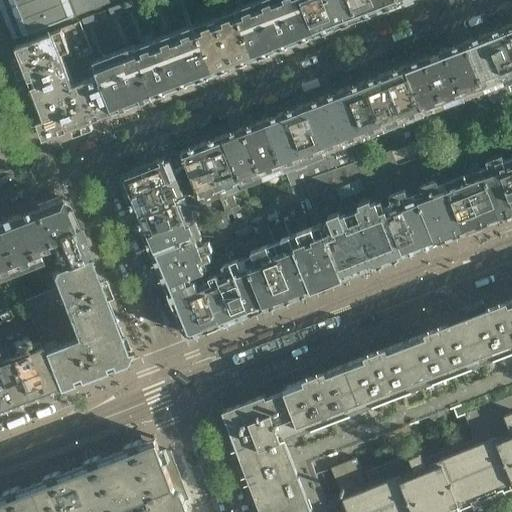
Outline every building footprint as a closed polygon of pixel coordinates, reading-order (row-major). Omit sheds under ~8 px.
[(0,0),(0,1),(4,10),(2,11),(3,12),(4,12),(14,37),(13,37),(13,39),(75,14),(74,13),(73,14),(68,0),(67,0),(0,0)] [(111,2),(110,0),(68,0),(73,14),(74,13),(75,14),(76,14),(77,16),(111,2)] [(297,41),(280,0),(266,0),(259,3),(276,49),(297,41)] [(317,33),(303,0),(280,0),(297,41),(317,33)] [(338,25),(327,0),(303,0),(317,33),(338,25)] [(359,17),(352,0),(327,0),(338,25),(359,17)] [(379,9),(376,0),(352,0),(359,17),(379,9)] [(400,1),(400,0),(376,0),(379,9),(400,1)] [(277,49),(276,49),(259,3),(239,11),(256,57),(277,49)] [(92,21),(121,10),(119,4),(90,16),(92,21)] [(256,57),(239,11),(218,19),(236,65),(256,57)] [(236,65),(218,19),(198,27),(216,72),(236,65)] [(66,62),(93,52),(81,20),(16,45),(36,98),(74,83),(66,62)] [(511,73),(511,36),(507,24),(487,32),(504,77),(511,73)] [(216,73),(216,72),(198,27),(178,35),(196,80),(216,73)] [(504,77),(487,32),(466,40),(484,85),(504,77)] [(196,80),(178,35),(157,43),(175,88),(196,80)] [(484,85),(466,40),(446,48),(464,92),(484,85)] [(155,96),(137,50),(133,41),(122,45),(125,52),(117,56),(135,103),(155,96)] [(175,88),(157,43),(137,50),(155,96),(175,88)] [(464,92),(446,48),(426,55),(444,100),(464,92)] [(444,100),(426,55),(406,63),(423,108),(424,108),(444,100)] [(135,103),(117,56),(95,64),(99,73),(100,73),(115,111),(135,103)] [(423,108),(406,63),(386,71),(404,118),(425,110),(424,108),(423,108)] [(404,118),(386,71),(366,79),(384,126),(404,118)] [(99,73),(74,83),(36,98),(44,117),(37,120),(44,138),(115,111),(100,73),(99,73)] [(384,126),(366,79),(346,86),(364,133),(384,126)] [(364,133),(346,86),(326,94),(344,141),(364,133)] [(344,141),(326,94),(306,102),(324,149),(344,141)] [(324,149),(306,102),(285,110),(303,157),(324,149)] [(303,157),(285,110),(265,118),(283,165),(303,157)] [(283,165),(265,118),(244,126),(262,173),(283,165)] [(262,173),(244,126),(224,134),(240,177),(241,181),(262,173)] [(328,189),(343,184),(359,178),(390,259),(436,242),(405,163),(399,165),(395,154),(391,142),(371,150),(368,143),(388,135),(384,126),(364,133),(344,141),(324,149),(303,157),(283,165),(297,201),(312,196),(328,189)] [(240,177),(224,134),(203,142),(220,185),(240,177)] [(440,149),(434,134),(414,142),(420,157),(436,151),(440,149)] [(511,212),(511,195),(497,157),(489,134),(474,140),(475,145),(502,216),(502,217),(511,212)] [(220,185),(203,142),(183,149),(183,150),(191,170),(200,193),(220,185)] [(420,157),(414,142),(410,143),(411,147),(395,154),(399,165),(405,163),(420,157)] [(458,159),(453,144),(440,149),(436,151),(442,165),(458,159)] [(502,216),(475,145),(463,150),(473,175),(467,177),(484,223),(502,216)] [(174,176),(171,168),(179,165),(182,173),(191,170),(183,150),(166,156),(125,171),(122,178),(129,193),(174,176)] [(467,230),(467,229),(449,184),(442,165),(436,151),(420,157),(405,163),(436,242),(467,230)] [(511,151),(497,157),(511,195),(511,151)] [(182,196),(174,176),(129,193),(137,213),(182,196)] [(484,223),(467,177),(449,184),(467,229),(484,223)] [(390,259),(359,178),(343,184),(374,265),(390,259)] [(374,265),(343,184),(328,189),(359,271),(374,265)] [(359,271),(328,189),(312,196),(343,277),(359,271)] [(190,216),(182,196),(137,213),(145,233),(190,216)] [(312,196),(297,201),(281,206),(292,234),(313,289),(343,277),(312,196)] [(76,225),(66,201),(66,200),(58,197),(31,208),(43,238),(76,225)] [(47,248),(43,238),(31,208),(11,215),(29,260),(37,257),(36,252),(47,248)] [(272,228),(266,212),(250,217),(256,234),(272,228)] [(29,260),(11,215),(0,219),(0,244),(9,268),(29,260)] [(199,236),(190,216),(145,233),(153,253),(154,253),(197,236),(199,236)] [(282,301),(261,246),(250,218),(235,223),(240,237),(267,307),(282,301)] [(76,225),(43,238),(47,248),(50,247),(58,266),(88,255),(76,225)] [(313,289),(292,234),(284,237),(288,247),(280,250),(297,295),(313,289)] [(160,268),(208,250),(213,248),(210,241),(200,245),(197,236),(154,253),(160,268)] [(267,307),(240,237),(225,243),(232,261),(252,312),(267,307)] [(297,295),(280,250),(273,253),(269,243),(261,246),(282,301),(297,295)] [(0,271),(9,268),(0,244),(0,271)] [(204,270),(201,262),(211,258),(208,250),(160,268),(167,284),(187,276),(202,270),(204,270)] [(99,282),(95,273),(93,273),(87,257),(89,257),(88,255),(58,266),(52,269),(50,274),(55,287),(23,299),(23,301),(26,309),(99,282)] [(252,312),(232,261),(225,264),(228,272),(221,275),(237,318),(252,312)] [(222,324),(207,284),(202,270),(187,276),(207,329),(222,324)] [(237,318),(221,275),(219,271),(211,274),(214,281),(207,284),(222,324),(237,318)] [(207,329),(187,276),(167,284),(166,284),(167,285),(187,333),(192,335),(207,329)] [(126,348),(99,282),(26,309),(56,387),(122,362),(128,350),(127,349),(126,350),(125,348),(126,348)] [(511,384),(511,298),(486,309),(487,312),(449,327),(448,323),(411,337),(416,350),(440,412),(511,384)] [(0,408),(56,387),(26,309),(23,301),(0,309),(0,408)] [(440,412),(416,350),(411,337),(391,345),(396,358),(420,420),(440,412)] [(420,420),(396,358),(391,345),(354,359),(359,372),(383,434),(420,420)] [(383,434),(359,372),(354,359),(284,386),(285,390),(267,397),(266,393),(223,410),(258,499),(317,476),(312,461),(383,434)] [(511,393),(465,413),(475,438),(423,459),(420,452),(409,456),(412,463),(366,482),(356,457),(331,467),(348,509),(341,511),(331,511),(317,476),(258,499),(262,511),(451,511),(462,508),(458,500),(496,485),(494,481),(501,478),(505,487),(511,484),(511,393)] [(0,511),(183,511),(186,511),(187,510),(188,508),(188,506),(186,500),(190,498),(171,450),(162,454),(156,437),(153,438),(142,442),(142,441),(142,440),(141,438),(125,444),(126,447),(127,448),(102,458),(101,456),(102,456),(101,453),(85,460),(86,462),(87,463),(62,473),(61,471),(61,469),(44,475),(45,478),(46,477),(46,479),(21,489),(20,487),(21,487),(20,485),(3,491),(4,493),(5,493),(5,495),(0,496),(0,511)]
